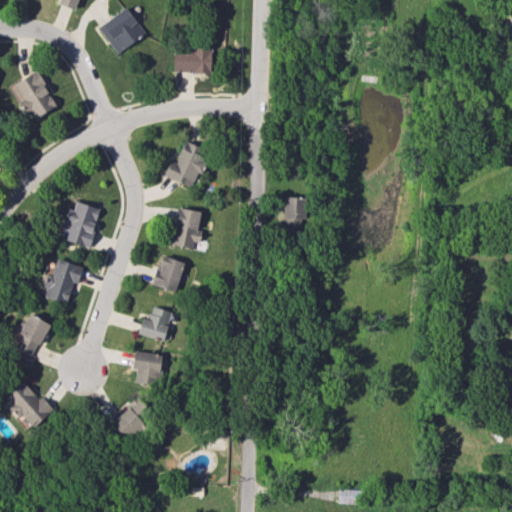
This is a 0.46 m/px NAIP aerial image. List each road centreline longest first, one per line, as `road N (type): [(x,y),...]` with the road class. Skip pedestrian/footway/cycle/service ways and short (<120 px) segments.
road 1 (residential): [(242,511),(262,0)]
road 2 (residential): [(76,55),(107,126),(52,157),(0,208),(28,30),(61,40),(76,55)]
road 3 (residential): [(107,126),(132,203),(71,394)]
road 4 (residential): [(255,108),(155,111),(107,126)]
